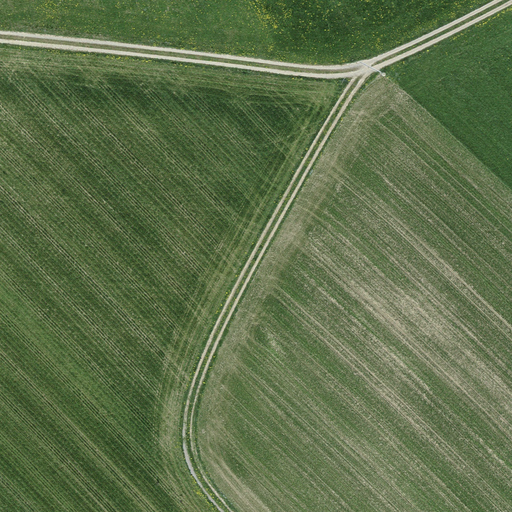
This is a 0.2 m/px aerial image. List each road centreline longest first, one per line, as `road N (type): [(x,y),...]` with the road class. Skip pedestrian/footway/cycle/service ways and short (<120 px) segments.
road 1 (track): [(0,40),(352,70),(511,0)]
road 2 (track): [(368,65),(306,163),(197,382),(189,450),(226,511)]
